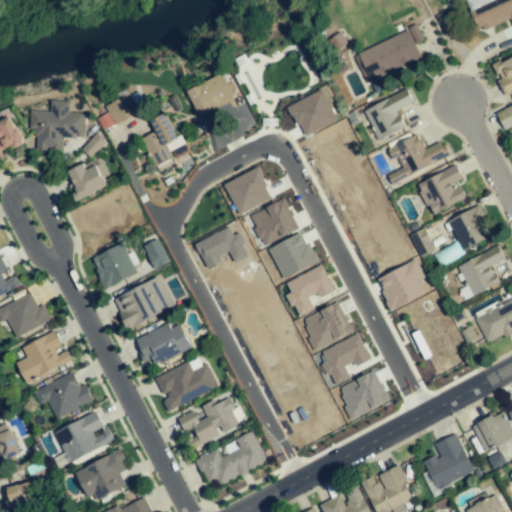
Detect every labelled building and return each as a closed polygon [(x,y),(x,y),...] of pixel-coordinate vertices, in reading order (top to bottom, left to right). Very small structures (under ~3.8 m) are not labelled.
[(511,0),(467,0),(480,31),(511,19),(511,22),(511,0)] [(423,41),(417,26),(353,53),(365,82),(422,58),(415,44),(423,41)] [(504,96),(511,91),(511,56),(492,66),(499,79),(497,80),(504,96)] [(186,90),(198,116),(234,99),(222,73),(186,90)] [(337,120),(322,89),(288,105),(302,137),(337,120)] [(363,109),(378,140),(405,128),(397,110),(413,103),(407,90),(363,109)] [(30,111),(30,129),(35,129),(35,149),(61,150),(61,137),(84,138),(85,113),(69,113),(70,101),(50,100),(50,111),(30,111)] [(241,124),(253,119),(246,104),(234,110),(241,124)] [(511,125),(511,105),(496,113),(504,130),(511,125)] [(154,167),(189,151),(181,134),(176,137),(165,113),(150,121),(155,131),(140,138),(154,167)] [(0,158),(3,157),(0,150),(11,145),(13,148),(23,143),(11,117),(0,122),(0,158)] [(105,142),(96,133),(81,149),(91,158),(105,142)] [(450,157),(443,141),(424,149),(418,134),(389,147),(399,170),(388,174),(391,181),(450,157)] [(69,185),(74,200),(106,189),(99,169),(102,168),(99,160),(84,165),(68,170),(72,183),(69,185)] [(416,183),(430,215),(465,199),(458,183),(463,181),(456,166),(416,183)] [(239,215),(272,198),(257,167),(223,185),(239,215)] [(294,231),(278,201),(249,216),(265,246),(294,231)] [(447,221),(462,251),(493,235),(478,206),(447,221)] [(195,243),(207,268),(221,261),(219,256),(228,252),(234,263),(249,256),(238,233),(233,235),(229,227),(195,243)] [(283,279),(317,262),(302,232),(268,249),(283,279)] [(143,246),(154,269),(169,262),(158,239),(143,246)] [(91,257),(103,288),(137,275),(133,264),(137,263),(132,252),(126,254),(122,245),(91,257)] [(498,284),(490,266),(504,260),(498,247),(456,265),(466,286),(459,289),(464,299),(498,284)] [(0,255),(0,295),(19,286),(14,273),(9,275),(0,255)] [(376,279),(390,310),(426,294),(419,280),(424,278),(415,260),(376,279)] [(285,283),(290,293),(286,294),(297,317),(314,309),(310,300),(333,289),(322,266),(285,283)] [(112,299),(127,329),(173,307),(159,276),(112,299)] [(50,322),(43,304),(37,307),(31,294),(0,306),(0,323),(7,320),(14,336),(50,322)] [(511,299),(474,316),(486,343),(503,335),(503,334),(511,330),(511,299)] [(316,350),(351,332),(337,303),(301,320),(316,350)] [(134,339),(144,363),(152,359),(154,365),(190,349),(179,324),(169,328),(168,324),(134,339)] [(24,382),(72,361),(66,348),(62,350),(54,332),(21,346),(26,357),(15,362),(24,382)] [(369,359),(357,334),(322,351),(327,362),(321,365),(327,376),(330,374),(335,385),(350,378),(344,366),(353,362),(355,366),(369,359)] [(154,377),(163,397),(161,398),(167,410),(218,388),(207,363),(201,365),(197,358),(154,377)] [(387,402),(372,372),(337,389),(352,419),(387,402)] [(93,402),(85,384),(79,386),(73,373),(33,390),(39,404),(48,401),(55,418),(93,402)] [(178,417),(185,436),(187,435),(192,447),(246,424),(239,405),(233,407),(229,398),(215,404),(213,400),(201,406),(206,418),(198,421),(194,411),(178,417)] [(484,452),(511,437),(511,430),(502,411),(471,427),(484,452)] [(115,443),(108,427),(103,429),(97,413),(53,431),(63,454),(54,458),(58,466),(115,443)] [(267,463),(252,432),(223,445),(227,454),(220,457),(217,450),(196,460),(207,484),(219,478),(222,484),(267,463)] [(473,472),(456,433),(434,444),(439,455),(423,462),(436,489),(473,472)] [(74,471),(85,494),(92,491),(96,500),(126,486),(120,473),(126,470),(122,460),(125,459),(121,450),(74,471)] [(374,511),(400,511),(406,510),(403,503),(412,499),(398,465),(377,474),(380,482),(375,484),(372,478),(361,482),(374,511)] [(9,511),(41,508),(38,482),(5,486),(9,511)] [(319,503),(323,511),(368,511),(356,486),(341,493),(319,503)] [(504,511),(495,494),(464,511),(504,511)] [(118,505),(103,511),(151,511),(144,497),(120,509),(118,505)]
